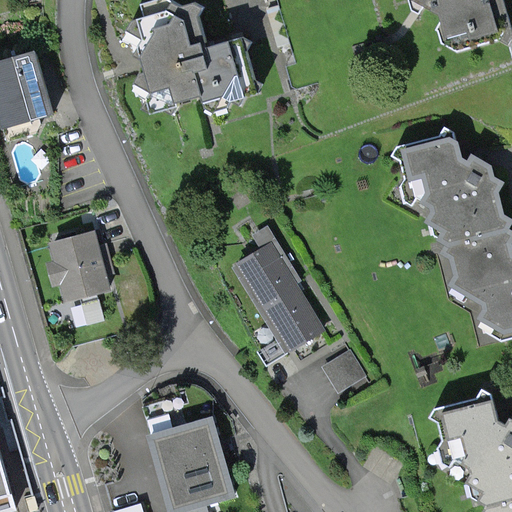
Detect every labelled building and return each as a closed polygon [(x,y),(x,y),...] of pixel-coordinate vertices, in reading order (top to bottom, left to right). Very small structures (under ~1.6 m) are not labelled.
[(260,65),(250,19),(227,23),(223,0),(154,0),(151,10),(152,42),(162,76),(175,91),(260,65)] [(422,0),(424,6),(440,15),(447,47),(458,52),(500,40),(508,45),(511,38),(511,29),(503,0),(422,0)] [(0,62),(0,115),(5,132),(55,117),(37,52),(0,62)] [(445,127),(441,135),(398,147),(392,157),(400,161),(406,180),(401,187),(433,207),(443,246),(507,230),(511,221),(503,216),(498,192),(502,183),(493,178),(491,168),(484,164),(489,155),(483,151),(478,149),(469,164),(461,159),(453,132),(445,127)] [(511,239),(511,233),(507,230),(443,246),(445,252),(453,257),(458,276),(453,284),(485,303),(492,334),(502,342),(511,339),(511,251),(510,243),(511,239)] [(48,252),(63,305),(106,294),(91,240),(48,252)] [(268,251),(236,270),(286,353),(318,334),(268,251)] [(483,389),(478,397),(436,409),(431,417),(440,424),(443,441),(438,449),(470,468),(482,508),(511,499),(511,416),(506,425),(500,421),(492,395),(483,389)] [(208,511),(237,504),(213,420),(141,440),(161,511),(208,511)] [(0,511),(3,511),(16,509),(0,452),(0,511)] [(511,511),(511,499),(482,508),(481,511),(511,511)]
